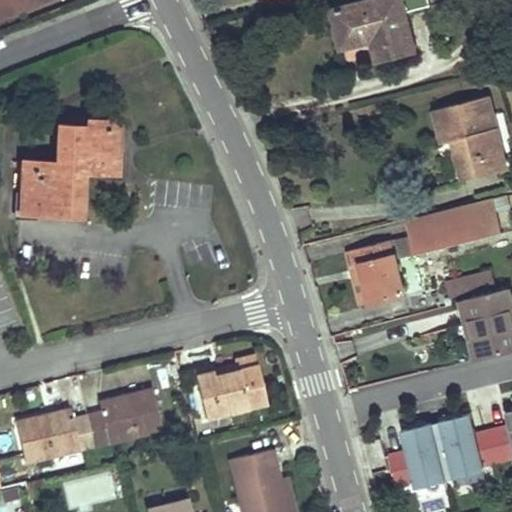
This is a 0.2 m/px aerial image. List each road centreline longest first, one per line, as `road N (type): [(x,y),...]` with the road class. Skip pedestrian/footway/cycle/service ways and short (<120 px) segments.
road 1 (residential): [(294,303),(228,129),(163,0)]
road 2 (residential): [(0,372),(294,303)]
road 3 (residential): [(511,365),(328,410)]
road 4 (residential): [(0,53),(142,0)]
